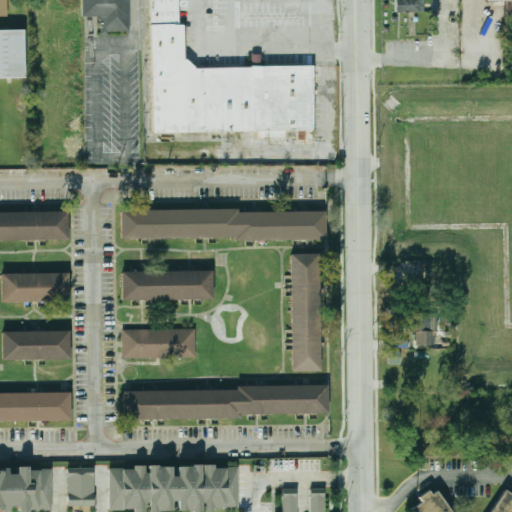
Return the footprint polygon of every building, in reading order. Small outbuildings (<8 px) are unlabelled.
[(129,31),(129,0),(83,0),(83,16),(102,16),(102,31),(129,31)] [(149,0),(177,0),(178,23),(150,24),(149,0)] [(424,0),(397,0),(397,12),(424,12),(424,0)] [(150,24),(178,23),(182,23),(183,58),(193,68),(311,66),(312,130),(151,133),(150,24)] [(25,30),(0,30),(0,79),(25,79),(25,30)] [(234,237),(120,238),(120,210),(236,208),(236,211),(324,211),(325,239),(234,240),(234,237)] [(0,212),(66,211),(66,240),(0,240),(0,212)] [(289,253),(317,253),(319,371),(290,372),(289,253)] [(120,272),(211,270),(211,298),(121,299),(120,272)] [(0,273),(68,272),(68,302),(0,303),(0,273)] [(409,332),(415,332),(416,346),(435,346),(434,315),(409,316),(409,332)] [(121,329),(194,328),(195,357),(121,357),(121,329)] [(0,331),(68,330),(68,359),(0,359),(0,331)] [(239,414),(240,418),(122,419),(121,390),(236,389),(236,386),(326,385),(327,413),(239,414)] [(0,392),(69,392),(69,421),(0,421),(0,392)] [(107,468),(122,467),(122,470),(133,469),(132,466),(143,465),(143,474),(146,474),(146,465),(157,465),(157,467),(170,467),(170,476),(176,476),(176,468),(191,467),(190,464),(199,464),(199,472),(202,472),(202,466),(213,465),(213,469),(224,468),(224,467),(237,467),(237,507),(224,507),(224,506),(212,506),(212,511),(204,511),(204,503),(199,503),(199,511),(190,511),(190,510),(176,511),(176,501),(171,501),(171,511),(156,511),(147,511),(147,505),(144,505),(144,511),(133,511),(133,509),(124,509),(124,510),(108,510),(107,468)] [(0,511),(0,469),(6,469),(6,475),(17,475),(17,467),(27,467),(27,471),(36,470),(36,469),(50,468),(51,510),(37,510),(37,509),(27,509),(27,511),(17,511),(17,506),(7,506),(7,511),(0,511)] [(66,468),(93,467),(94,505),(67,506),(66,468)] [(280,489),(281,511),(296,511),(296,488),(280,489)] [(309,488),(309,511),(323,511),(323,488),(309,488)] [(411,511),(421,503),(418,498),(428,491),(432,496),(436,492),(450,511),(491,511),(505,492),(511,496),(511,511),(411,511)]
